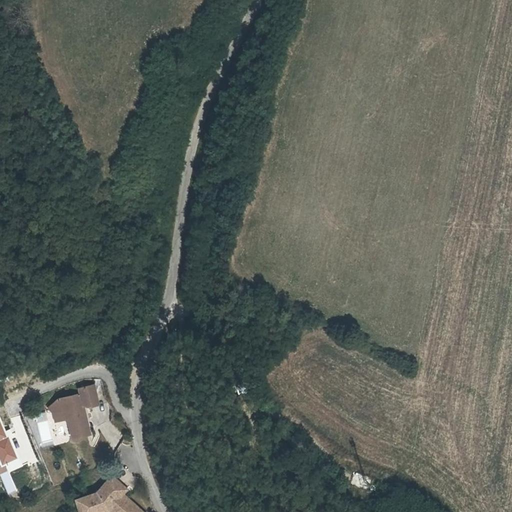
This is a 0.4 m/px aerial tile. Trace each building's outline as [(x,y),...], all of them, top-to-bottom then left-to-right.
[(62,406),(65,414),(67,414),(72,434),(91,429),(85,405),(81,403),(84,401),(86,403),(100,399),(94,378),(79,383),(80,387),(57,393),(47,402),(53,408),(62,406)] [(231,393),(239,389),(235,382),(228,385),(231,393)] [(240,393),(231,397),(235,405),(244,402),(240,393)] [(62,406),(53,408),(55,417),(65,414),(62,406)] [(26,417),(40,450),(57,443),(43,410),(26,417)] [(0,461),(2,466),(18,459),(9,437),(8,437),(0,419),(0,461)] [(74,495),(79,511),(89,511),(108,506),(114,511),(145,511),(146,511),(129,495),(127,498),(121,492),(127,485),(110,470),(97,487),(74,495)]
